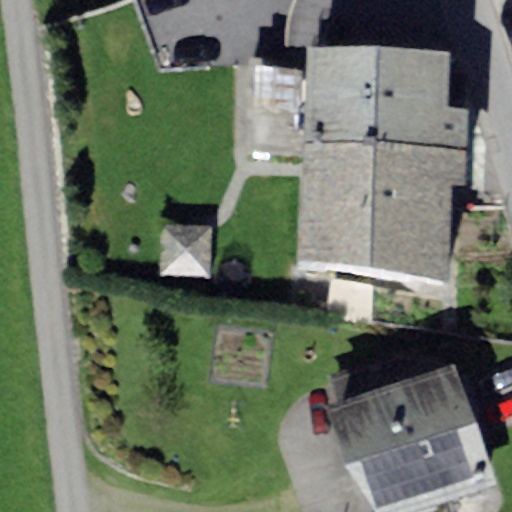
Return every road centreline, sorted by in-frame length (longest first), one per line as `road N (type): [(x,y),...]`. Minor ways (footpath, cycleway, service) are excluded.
road 1 (unclassified): [(7,0),(82,511)]
road 2 (residential): [(474,0),(511,125)]
